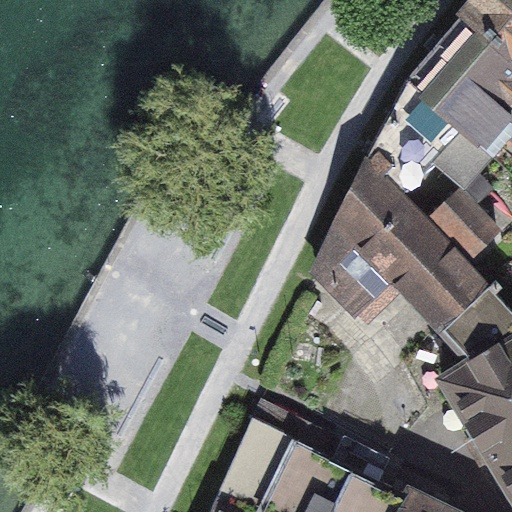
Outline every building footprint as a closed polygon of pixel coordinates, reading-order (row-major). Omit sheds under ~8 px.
[(511,0),(478,0),(465,16),(511,57),(511,0)] [(511,57),(465,16),(411,79),(367,160),(401,196),(437,159),(464,186),(477,173),(511,134),(511,57)] [(401,196),(367,160),(319,274),(357,312),(394,278),(440,325),(487,283),(401,196)] [(474,256),(498,231),(476,210),(494,191),(477,173),(464,186),(434,218),(474,256)] [(440,325),(473,360),(444,378),(511,489),(511,307),(487,283),(440,325)] [(463,511),(412,487),(409,493),(324,453),(335,436),(266,399),(222,495),(214,511),(463,511)]
